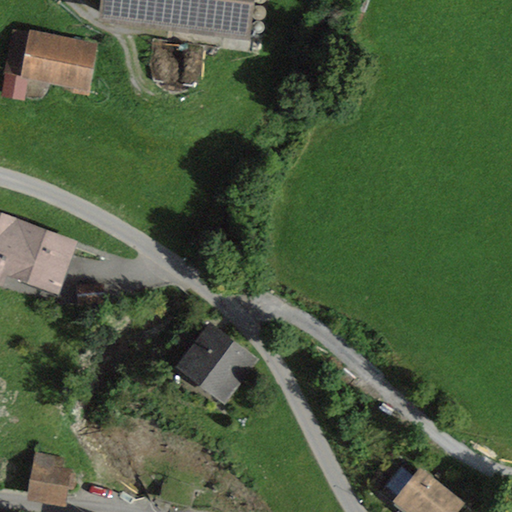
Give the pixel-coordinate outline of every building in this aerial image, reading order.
[(259,0),(105,0),(103,22),(255,40),(259,0)] [(273,11),(272,9),(270,7),(268,6),(266,5),(263,6),(261,7),(259,9),(259,11),(259,14),(259,16),(261,17),(262,19),(264,20),(267,20),(269,19),(271,18),(272,16),(273,14),(273,11)] [(266,33),(267,31),(268,30),(269,28),(269,26),(268,24),(267,23),(265,21),(263,21),(261,21),(259,22),(258,24),(257,26),(257,28),(258,30),(259,31),(260,32),(262,33),(264,33),(266,33)] [(31,33),(14,30),(6,73),(24,77),(24,79),(76,88),(75,94),(92,97),(101,42),(32,30),(31,33)] [(26,100),(29,80),(6,77),(2,97),(26,100)] [(0,211),(0,284),(7,287),(11,275),(61,293),(81,242),(0,211)] [(105,283),(78,285),(79,307),(107,305),(105,283)] [(213,322),(180,366),(229,402),(261,358),(213,322)] [(35,463),(68,467),(69,460),(36,456),(35,463)] [(68,467),(35,463),(30,500),(69,506),(72,489),(75,489),(77,473),(74,473),(75,468),(68,467)] [(395,506),(399,502),(412,511),(460,511),(467,503),(422,469),(416,477),(402,467),(381,496),(395,506)] [(165,474),(161,501),(189,505),(193,478),(165,474)]
